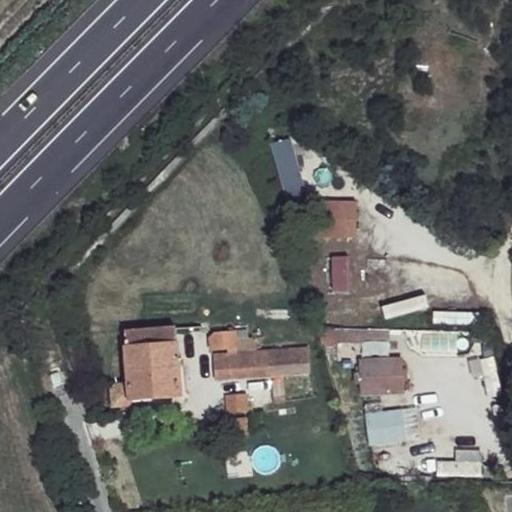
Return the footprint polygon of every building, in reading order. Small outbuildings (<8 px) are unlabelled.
[(273,171),(283,201),(303,194),(292,165),(273,171)] [(343,208),(307,208),(307,241),(342,242),(343,208)] [(220,352),(222,359),(236,357),(234,335),(211,336),(207,343),(209,353),(220,352)] [(174,337),(129,342),(131,389),(133,403),(179,401),(174,337)] [(222,359),(210,361),(213,381),(310,375),(309,352),(236,357),(222,359)] [(405,394),(402,357),(357,360),(360,397),(405,394)] [(131,389),(112,390),(115,414),(133,413),(133,403),(131,389)] [(246,399),(228,399),(230,413),(248,410),(246,399)] [(364,410),(367,448),(421,443),(417,405),(364,410)]
